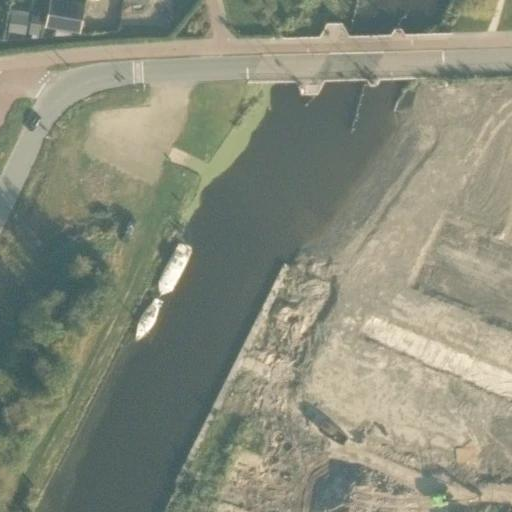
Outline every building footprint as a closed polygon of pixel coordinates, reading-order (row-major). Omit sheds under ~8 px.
[(260,0),(280,12),(287,0),(260,0)] [(49,1),(45,26),(78,32),(82,6),(49,1)] [(25,33),(28,15),(11,12),(8,31),(25,33)] [(39,35),(42,17),(31,15),(28,33),(39,35)] [(300,97),(316,93),(346,33),(339,21),(325,21),(295,81),(300,97)] [(364,79),(369,88),(379,81),(403,33),(399,26),(393,28),(364,79)]
